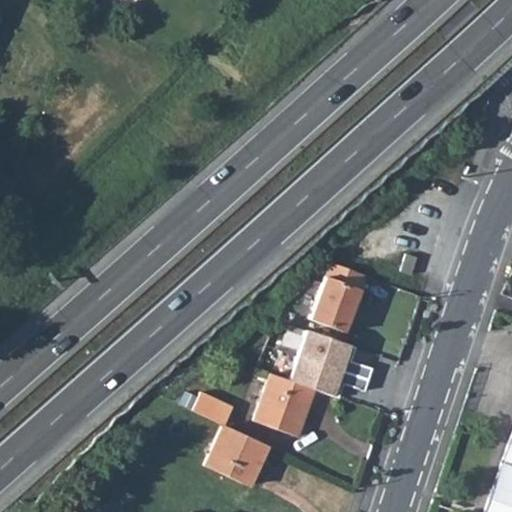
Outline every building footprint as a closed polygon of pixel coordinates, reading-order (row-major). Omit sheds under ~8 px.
[(326,277),(310,318),(344,331),(360,290),(326,277)] [(284,302),(277,317),(287,321),(302,288),(287,300),(284,302)] [(286,344),(278,372),(289,375),(297,347),(286,344)] [(312,388),(268,373),(250,420),(294,437),(312,388)] [(195,394),(187,411),(218,425),(226,408),(195,394)] [(259,444),(218,425),(201,464),(242,483),(259,444)] [(511,511),(511,431),(481,511),(511,511)]
